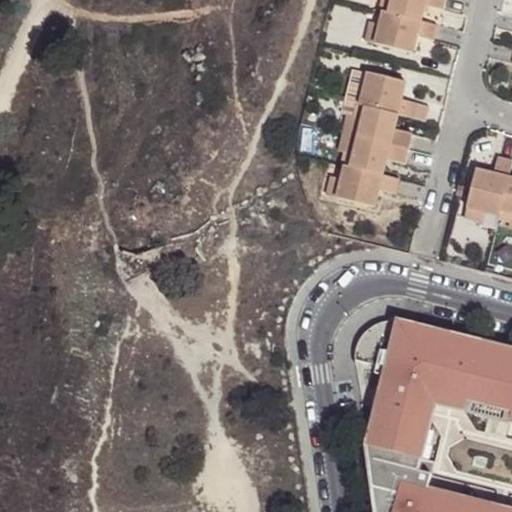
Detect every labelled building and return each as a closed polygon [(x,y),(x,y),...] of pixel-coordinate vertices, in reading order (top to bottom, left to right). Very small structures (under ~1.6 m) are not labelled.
[(445,0),(380,0),(378,11),(382,12),(420,22),(424,7),(443,12),(445,0)] [(420,22),(382,12),(378,26),(373,45),(411,54),(416,37),(432,41),(436,26),(420,22)] [(368,23),(363,42),(373,45),(378,26),(368,23)] [(360,94),(365,75),(355,73),(350,91),(360,94)] [(360,94),(357,107),(395,117),(423,124),(426,108),(399,101),(403,84),(365,75),(360,94)] [(350,138),(407,152),(410,137),(391,133),(395,117),(357,107),(353,106),(350,120),(350,121),(354,122),(350,138)] [(345,118),(341,136),(350,138),(354,122),(350,121),(350,120),(345,118)] [(350,138),(341,136),(336,153),(341,155),(341,154),(346,155),(350,138)] [(407,152),(350,138),(346,155),(341,154),(341,155),(338,168),(341,169),(380,179),(384,162),(403,167),(407,152)] [(511,164),(497,160),(493,177),(476,173),(466,211),(486,216),(499,219),(508,180),(511,164)] [(341,169),(338,183),(333,202),(371,211),(375,194),(392,198),(396,183),(380,179),(341,169)] [(338,183),(328,180),(323,199),(333,202),(338,183)] [(510,225),(511,225),(511,220),(511,180),(508,180),(499,219),(498,222),(510,225)] [(486,216),(466,211),(464,221),(483,225),(486,216)] [(511,352),(400,324),(383,393),(438,407),(440,397),(511,415),(511,352)] [(438,407),(383,393),(379,411),(433,425),(438,407)] [(433,425),(379,411),(369,449),(379,451),(393,455),(384,496),(396,499),(392,511),(507,511),(431,493),(435,477),(421,473),(424,463),(433,425)]
